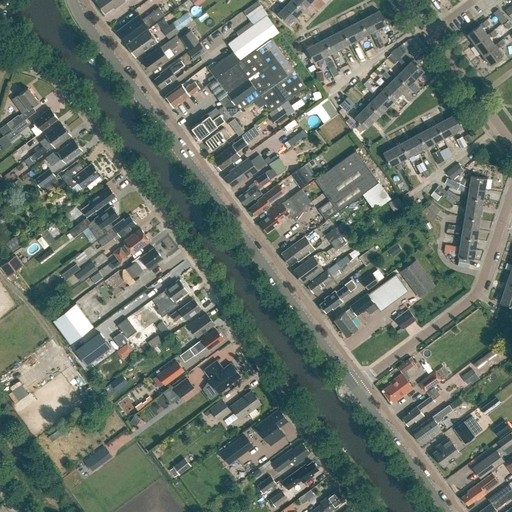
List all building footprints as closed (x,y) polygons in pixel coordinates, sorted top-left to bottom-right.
[(96,0),(97,0),(105,12),(113,7),(115,9),(125,2),(124,0),(96,0)] [(192,8),(197,2),(195,0),(190,0),(187,3),(192,8)] [(295,17),(302,10),(292,0),(290,0),(287,3),(285,1),(283,4),(295,17)] [(309,3),(306,0),(292,0),(302,10),(309,3)] [(248,18),(262,8),(257,1),(243,11),(248,18)] [(221,2),(216,6),(224,17),(229,13),(221,2)] [(287,25),(295,17),(283,4),(279,8),(280,10),(276,14),(287,25)] [(116,31),(126,44),(165,15),(159,7),(143,19),(139,14),(116,31)] [(498,9),(492,13),(500,24),(506,20),(498,9)] [(379,28),(385,24),(378,11),(368,16),(376,32),(380,30),(379,28)] [(163,18),(157,23),(162,30),(168,39),(194,21),(187,12),(168,26),(163,18)] [(277,32),(266,15),(226,43),(233,52),(238,59),(277,32)] [(372,34),(376,32),(368,16),(359,21),(366,34),(371,32),(372,34)] [(466,34),(474,45),(487,35),(487,34),(481,27),(484,25),(485,27),(489,24),(486,19),(466,34)] [(361,37),(366,34),(359,21),(350,25),(359,41),(362,39),(361,37)] [(354,43),(359,41),(350,25),(342,30),(349,43),(353,41),(354,43)] [(136,56),(157,40),(149,29),(128,44),(136,56)] [(180,37),(188,49),(199,41),(191,30),(180,37)] [(343,46),(349,43),(342,30),(333,34),(341,50),(344,48),(343,46)] [(493,30),(487,34),(487,35),(474,45),(482,55),(495,46),(494,45),(489,37),(491,36),(492,37),(496,34),(493,30)] [(371,35),(378,49),(384,46),(377,32),(371,35)] [(392,43),(396,40),(392,33),(387,36),(392,43)] [(341,50),(333,34),(324,39),(331,52),(330,53),(333,59),(339,56),(337,52),(341,50)] [(176,36),(143,59),(151,70),(169,58),(164,52),(169,48),(170,49),(177,45),(175,42),(179,40),(176,36)] [(239,61),(215,79),(231,101),(238,110),(253,99),(259,107),(265,102),(271,111),(305,87),(271,38),(239,61)] [(326,55),(330,53),(331,52),(324,39),(315,43),(324,59),(327,57),(326,55)] [(500,47),(504,44),(501,40),(494,45),(495,46),(482,55),(489,65),(502,55),(496,48),(499,46),(500,47)] [(189,51),(194,59),(206,50),(200,43),(189,51)] [(324,59),(315,43),(305,48),(312,62),(317,59),(318,62),(324,59)] [(400,45),(397,48),(402,54),(405,51),(400,45)] [(213,75),(215,79),(239,61),(238,59),(233,52),(209,69),(213,75)] [(359,57),(362,62),(367,59),(365,54),(359,57)] [(387,58),(393,65),(398,61),(391,54),(387,58)] [(155,79),(161,88),(170,81),(170,82),(177,77),(174,73),(184,65),(180,59),(164,70),(165,71),(155,79)] [(414,79),(423,71),(412,60),(406,65),(405,64),(402,67),(414,79)] [(328,68),(333,77),(339,74),(334,65),(328,68)] [(407,86),(414,79),(402,67),(398,70),(400,72),(396,75),(407,86)] [(400,93),(407,86),(396,75),(392,79),(391,78),(388,80),(400,93)] [(393,100),(400,93),(388,80),(384,84),(386,86),(383,89),(393,100)] [(174,106),(200,88),(195,82),(185,89),(182,84),(166,95),(174,106)] [(372,86),(368,90),(373,95),(374,94),(377,92),(372,86)] [(38,103),(27,88),(12,99),(22,114),(20,116),(23,121),(35,112),(32,107),(38,103)] [(387,107),(393,100),(383,89),(378,93),(377,92),(374,94),(387,107)] [(380,114),(387,107),(374,94),(373,95),(370,98),(372,100),(369,103),(380,114)] [(337,113),(326,97),(312,107),(323,123),(337,113)] [(340,104),(347,111),(354,104),(347,97),(340,104)] [(373,121),(380,114),(369,103),(364,107),(363,106),(360,108),(373,121)] [(275,124),(288,115),(281,105),(269,114),(272,117),(271,118),(275,124)] [(200,139),(231,117),(224,106),(217,111),(220,115),(213,120),(209,114),(200,119),(201,121),(192,128),(200,139)] [(41,132),(40,130),(56,118),(49,108),(32,120),(36,125),(30,129),(36,136),(41,132)] [(364,129),(373,121),(360,108),(356,112),(358,114),(354,118),(364,129)] [(23,121),(20,116),(19,114),(7,123),(12,129),(23,121)] [(455,131),(462,127),(455,114),(444,119),(453,135),(456,133),(455,131)] [(448,137),(453,135),(444,119),(436,124),(443,138),(447,135),(448,137)] [(292,120),(282,126),(285,131),(296,125),(292,120)] [(19,133),(29,126),(25,121),(5,135),(10,142),(20,135),(19,133)] [(43,146),(65,129),(61,123),(45,135),(46,137),(39,141),(43,146)] [(438,140),(443,138),(436,124),(427,129),(435,144),(439,142),(438,140)] [(226,139),(230,136),(224,128),(220,131),(219,130),(205,140),(212,150),(226,140),(226,139)] [(70,136),(65,129),(43,146),(31,155),(34,160),(53,146),(54,148),(70,136)] [(431,147),(435,144),(427,129),(418,133),(426,147),(430,145),(431,147)] [(247,132),(242,135),(247,143),(252,139),(247,132)] [(291,138),(294,143),(303,136),(300,132),(291,138)] [(420,150),(426,147),(418,133),(410,138),(418,154),(422,152),(420,150)] [(467,144),(472,141),(468,134),(463,136),(467,144)] [(467,145),(462,136),(456,140),(461,148),(467,145)] [(237,152),(247,144),(243,138),(213,159),(221,170),(240,156),(237,152)] [(413,156),(418,154),(410,138),(401,143),(408,156),(412,154),(413,156)] [(65,163),(82,151),(74,140),(57,153),(56,150),(46,158),(51,164),(61,157),(65,163)] [(403,159),(408,156),(401,143),(392,147),(401,163),(404,161),(403,159)] [(261,158),(265,156),(257,146),(245,155),(248,159),(257,152),(261,158)] [(400,163),(401,163),(392,147),(382,153),(389,166),(395,164),(396,166),(400,163)] [(443,159),(439,152),(438,150),(432,153),(438,164),(444,161),(443,159)] [(24,160),(30,156),(26,151),(20,155),(24,160)] [(365,191),(377,182),(354,151),(314,180),(329,201),(317,209),(325,220),(365,192),(365,191)] [(261,194),(258,189),(262,186),(261,185),(276,175),(277,175),(286,169),(279,157),(268,164),(271,169),(269,171),(269,170),(257,179),(258,180),(249,187),(250,188),(239,196),(245,204),(254,198),(255,199),(261,194)] [(245,166),(240,169),(237,167),(230,172),(231,173),(225,177),(232,187),(238,183),(238,184),(245,178),(246,179),(258,171),(249,159),(243,164),(245,166)] [(19,165),(22,169),(28,164),(25,160),(19,165)] [(401,163),(400,163),(407,177),(412,175),(409,170),(411,169),(406,161),(405,162),(404,161),(401,163)] [(75,166),(62,175),(71,187),(79,181),(83,187),(87,184),(90,189),(97,184),(93,179),(100,174),(92,163),(79,172),(75,166)] [(416,167),(420,173),(426,170),(422,163),(416,167)] [(458,163),(446,172),(451,179),(463,170),(458,163)] [(290,175),(299,187),(310,180),(301,167),(290,175)] [(49,168),(34,179),(40,187),(55,176),(49,168)] [(484,190),(486,178),(471,176),(470,183),(468,183),(467,187),(484,190)] [(457,190),(460,184),(447,178),(444,184),(457,190)] [(269,204),(284,193),(278,184),(262,195),(263,196),(257,200),(258,201),(249,208),(250,209),(250,211),(252,214),(253,214),(254,215),(263,209),(264,210),(270,205),(269,204)] [(438,185),(434,190),(441,196),(445,199),(449,194),(438,185)] [(102,205),(115,196),(108,187),(95,196),(97,198),(81,209),(86,217),(102,205)] [(483,200),(484,190),(467,187),(466,192),(468,192),(467,197),(483,200)] [(46,188),(35,191),(37,199),(48,196),(46,188)] [(299,198),(305,194),(302,189),(270,211),(271,214),(265,217),(266,218),(260,222),(267,232),(273,227),(274,228),(279,225),(278,224),(280,223),(279,221),(286,216),(285,215),(288,213),(291,217),(297,222),(306,208),(299,198)] [(434,190),(430,195),(437,201),(441,196),(434,190)] [(481,209),(483,200),(467,197),(466,203),(464,202),(464,206),(481,209)] [(431,203),(428,207),(437,214),(440,210),(431,203)] [(88,226),(98,240),(110,231),(108,230),(113,226),(110,222),(119,216),(115,211),(116,209),(114,206),(112,207),(111,206),(90,222),(87,218),(69,231),(74,237),(88,226)] [(438,215),(437,214),(428,207),(426,206),(422,211),(434,220),(438,215)] [(479,219),(481,209),(464,206),(463,211),(465,212),(464,216),(479,219)] [(342,216),(347,224),(357,218),(351,210),(342,216)] [(128,228),(136,223),(134,221),(135,220),(133,218),(132,217),(131,216),(125,220),(124,219),(113,226),(108,230),(110,231),(98,240),(103,246),(119,234),(121,236),(128,231),(128,228)] [(478,229),(479,219),(464,216),(463,222),(461,222),(461,226),(478,229)] [(476,238),(478,229),(461,226),(460,231),(462,232),(461,236),(476,238)] [(127,248),(145,235),(140,228),(122,241),(125,245),(121,248),(120,247),(113,253),(116,258),(124,252),(123,252),(128,248),(127,248)] [(340,235),(335,228),(324,235),(329,242),(340,235)] [(340,235),(329,242),(335,250),(352,237),(347,230),(340,235)] [(150,242),(145,235),(127,248),(128,248),(123,252),(124,252),(116,258),(117,258),(111,262),(115,267),(128,258),(128,257),(127,256),(131,253),(132,255),(150,242)] [(49,245),(55,241),(52,236),(46,240),(49,245)] [(297,262),(314,249),(304,236),(281,253),(289,265),(296,260),(297,262)] [(475,248),(476,238),(461,236),(460,242),(458,241),(457,245),(475,248)] [(401,249),(397,244),(393,248),(397,253),(401,249)] [(473,259),(475,248),(457,245),(456,251),(459,251),(458,257),(473,259)] [(373,246),(358,257),(365,266),(380,255),(373,246)] [(133,264),(125,269),(132,278),(142,270),(141,269),(146,266),(149,270),(157,264),(156,263),(162,258),(154,248),(141,258),(139,256),(131,262),(133,264)] [(13,249),(3,256),(5,260),(15,252),(13,249)] [(75,258),(78,262),(87,256),(84,252),(75,258)] [(331,274),(352,259),(348,254),(312,281),(312,282),(307,285),(312,292),(319,287),(320,288),(333,279),(330,275),(331,274)] [(16,255),(6,262),(13,272),(23,265),(16,255)] [(309,279),(322,270),(312,256),(293,271),(301,283),(308,278),(309,279)] [(469,259),(459,258),(457,265),(467,267),(469,259)] [(418,297),(435,285),(415,259),(399,272),(418,297)] [(76,264),(61,275),(65,280),(80,268),(76,264)] [(86,267),(75,275),(81,281),(91,273),(86,267)] [(122,267),(103,281),(112,293),(131,280),(122,267)] [(98,272),(88,276),(91,282),(101,278),(98,272)] [(372,272),(361,281),(367,290),(378,281),(372,272)] [(367,294),(377,308),(379,311),(407,291),(395,274),(367,294)] [(322,310),(324,310),(325,312),(333,306),(334,307),(342,302),(340,299),(350,292),(349,292),(355,288),(355,286),(351,279),(344,285),(345,286),(335,293),(334,291),(324,299),(325,301),(320,304),(321,306),(321,308),(322,310)] [(166,291),(160,295),(167,304),(165,306),(169,311),(177,305),(175,301),(187,292),(178,280),(165,289),(166,291)] [(511,283),(506,281),(503,291),(511,293),(511,283)] [(511,293),(503,291),(499,302),(511,306),(511,293)] [(357,328),(351,320),(356,316),(365,309),(369,314),(377,308),(367,294),(366,293),(349,306),(350,308),(345,312),(344,311),(333,320),(345,336),(357,328)] [(186,319),(201,309),(193,299),(171,315),(175,321),(183,315),(186,319)] [(53,321),(70,344),(93,326),(76,303),(53,321)] [(153,314),(148,306),(144,309),(149,317),(151,320),(157,316),(158,317),(164,313),(161,308),(155,312),(155,313),(153,314)] [(408,309),(395,319),(402,329),(415,319),(408,309)] [(197,336),(214,324),(206,314),(197,321),(196,319),(188,325),(197,336)] [(162,332),(168,328),(163,321),(157,325),(162,332)] [(177,347),(188,340),(180,329),(170,336),(177,347)] [(209,349),(223,340),(216,329),(198,342),(190,348),(194,355),(207,346),(209,349)] [(153,349),(163,342),(158,335),(148,342),(153,349)] [(121,359),(132,351),(127,344),(116,351),(121,359)] [(495,348),(473,364),(476,368),(498,352),(495,348)] [(165,385),(185,371),(177,360),(157,374),(165,385)] [(231,383),(241,376),(236,370),(237,369),(234,365),(232,364),(231,363),(223,368),(217,360),(204,370),(210,378),(209,379),(219,393),(232,384),(231,383)] [(449,374),(443,366),(436,371),(442,379),(449,374)] [(103,384),(108,380),(100,368),(94,373),(103,384)] [(472,368),(461,376),(467,385),(478,377),(472,368)] [(433,385),(441,380),(434,371),(417,383),(424,392),(426,390),(433,385)] [(401,397),(412,389),(401,373),(389,381),(391,384),(382,390),(390,402),(399,395),(401,397)] [(128,384),(122,376),(110,384),(117,393),(128,384)] [(187,377),(172,387),(180,398),(194,387),(187,377)] [(87,399),(95,393),(86,381),(78,387),(87,399)] [(20,383),(7,389),(25,425),(37,419),(20,383)] [(433,385),(426,390),(430,396),(432,399),(439,394),(433,385)] [(228,409),(222,400),(205,413),(209,418),(213,415),(218,421),(232,410),(240,419),(248,414),(252,419),(258,415),(254,409),(260,405),(251,392),(230,407),(231,407),(228,409)] [(434,402),(432,399),(430,396),(417,406),(416,406),(408,412),(409,414),(402,418),(407,425),(416,419),(417,420),(423,415),(420,412),(434,402)] [(458,397),(454,401),(457,405),(462,402),(458,397)] [(485,415),(501,403),(496,397),(480,408),(485,415)] [(143,406),(149,402),(147,400),(142,404),(141,402),(135,407),(137,411),(144,406),(143,406)] [(442,416),(452,409),(448,405),(412,431),(420,442),(427,437),(430,437),(440,429),(436,423),(443,418),(442,416)] [(278,427),(287,421),(279,410),(256,426),(270,445),(284,435),(278,427)] [(136,426),(140,420),(134,416),(130,423),(136,426)] [(453,429),(464,444),(474,436),(464,421),(453,429)] [(504,435),(506,428),(499,425),(496,432),(504,435)] [(503,450),(511,443),(511,435),(510,433),(497,442),(503,450)] [(252,446),(244,435),(228,447),(236,458),(252,446)] [(441,448),(434,454),(444,467),(447,465),(447,466),(453,462),(452,461),(460,454),(447,438),(439,445),(441,448)] [(302,458),(309,453),(301,443),(292,449),(291,449),(271,464),(277,473),(292,462),(295,466),(304,460),(302,458)] [(112,457),(105,447),(84,462),(92,472),(112,457)] [(480,478),(503,460),(496,450),(472,468),(480,478)] [(179,475),(191,466),(185,458),(173,466),(174,467),(179,474),(179,475)] [(309,476),(317,470),(316,469),(316,467),(314,464),(313,464),(311,462),(306,466),(305,465),(295,472),(296,473),(283,482),(288,489),(301,479),(303,482),(310,477),(309,476)] [(467,491),(468,492),(461,497),(462,498),(462,501),(463,503),(465,503),(466,504),(476,498),(477,499),(478,498),(480,498),(482,497),(483,495),(499,483),(492,473),(477,484),(467,491)] [(270,475),(257,485),(262,493),(276,483),(270,475)] [(497,511),(495,509),(511,496),(511,489),(508,484),(487,500),(490,503),(478,511),(497,511)] [(311,511),(328,511),(332,509),(333,510),(338,507),(337,506),(345,500),(337,490),(320,502),(322,505),(311,511)] [(275,506),(286,498),(281,491),(270,499),(275,506)] [(298,499),(302,504),(307,501),(303,495),(298,499)]
